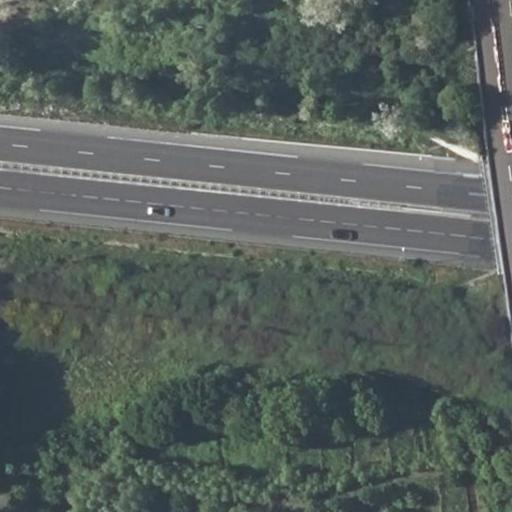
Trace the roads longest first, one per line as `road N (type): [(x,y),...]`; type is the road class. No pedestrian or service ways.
road 1 (motorway): [(511,197),(0,143)]
road 2 (motorway): [(0,187),(511,240)]
road 3 (unclassified): [(483,0),(511,200)]
